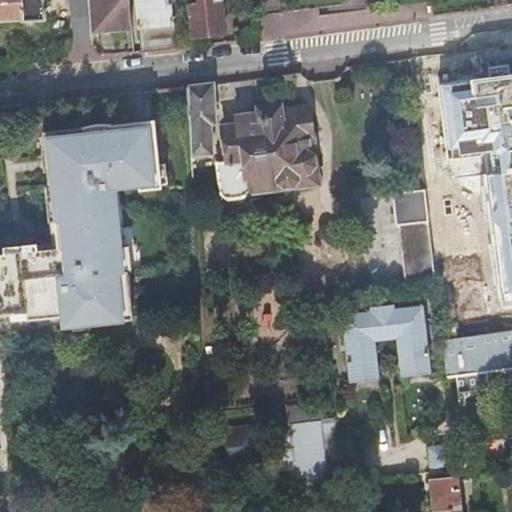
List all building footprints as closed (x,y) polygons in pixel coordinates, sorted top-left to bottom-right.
[(0,0),(0,18),(20,18),(20,20),(43,19),(41,0),(0,0)] [(90,0),(95,55),(132,51),(127,0),(90,0)] [(135,0),(141,50),(175,47),(170,1),(166,1),(166,0),(135,0)] [(189,4),(191,34),(223,32),(219,0),(197,0),(197,4),(189,4)] [(264,40),(375,27),(372,6),(261,19),(264,40)] [(436,159),(449,158),(467,155),(477,153),(468,77),(427,82),(436,159)] [(212,83),(186,86),(191,155),(211,153),(210,142),(205,139),(205,124),(215,123),(212,83)] [(228,159),(215,161),(221,209),(252,205),(251,192),(316,182),(308,108),(278,111),(278,104),(257,106),(258,114),(238,116),(239,125),(223,127),(224,136),(219,136),(220,146),(226,146),(228,159)] [(46,131),(47,140),(49,159),(55,158),(58,184),(52,185),(55,207),(61,206),(66,247),(39,250),(38,244),(38,243),(6,247),(7,253),(0,254),(0,332),(74,324),(75,329),(93,327),(93,322),(135,318),(130,271),(126,271),(122,244),(115,187),(117,187),(116,184),(148,180),(161,179),(159,164),(154,120),(123,123),(111,124),(83,127),(46,131)] [(44,169),(44,171),(50,171),(52,185),(58,184),(55,158),(49,159),(47,140),(42,140),(42,143),(42,146),(42,150),(42,153),(42,155),(42,156),(43,158),(43,160),(43,163),(44,167),(44,169)] [(467,155),(449,158),(451,171),(469,168),(467,155)] [(165,163),(159,164),(161,179),(148,180),(149,185),(168,183),(165,163)] [(423,188),(427,221),(443,219),(437,171),(421,172),(423,188)] [(53,242),(38,244),(39,250),(66,247),(61,206),(55,207),(52,185),(46,185),(53,242)] [(434,276),(427,221),(423,188),(389,193),(393,224),(397,224),(404,281),(434,276)] [(455,228),(434,228),(435,253),(455,252),(455,228)] [(130,243),(122,244),(126,271),(130,271),(134,271),(130,243)] [(464,256),(434,259),(439,296),(474,292),(474,301),(488,300),(487,291),(499,290),(495,253),(485,254),(485,248),(480,244),(466,245),(464,250),(464,256)] [(393,304),(381,306),(384,338),(396,337),(400,374),(429,371),(422,305),(393,308),(393,304)] [(384,338),(381,306),(369,307),(370,311),(341,315),(349,381),(377,377),(373,339),(384,338)] [(498,325),(511,327),(511,309),(502,307),(498,325)] [(462,315),(464,334),(486,332),(484,313),(462,315)] [(511,331),(442,340),(446,377),(476,373),(477,383),(486,382),(485,371),(511,367),(511,331)] [(229,344),(215,345),(218,373),(232,373),(229,344)] [(331,421),(291,422),(292,486),(332,485),(331,421)] [(256,423),(213,427),(218,466),(261,461),(256,423)] [(462,511),(461,497),(454,443),(425,446),(429,473),(439,471),(440,477),(429,478),(433,509),(435,509),(435,511),(462,511)]
